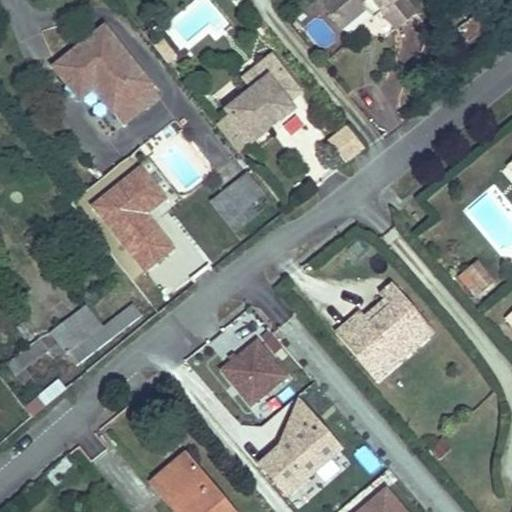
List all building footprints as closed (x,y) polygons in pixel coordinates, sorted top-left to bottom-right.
[(320,0),(343,28),(367,9),(364,4),(368,0),(373,0),(382,10),(397,28),(417,12),(406,0),(320,0)] [(368,0),(364,4),(367,9),(374,17),(382,10),(373,0),(368,0)] [(53,67),(70,88),(83,78),(91,88),(111,112),(149,82),(103,26),(53,67)] [(168,63),(176,57),(164,42),(156,48),(168,63)] [(268,76),(252,88),(225,110),(252,144),(271,129),(268,125),(275,120),(278,124),(296,109),(290,101),(301,91),(272,53),(258,64),(268,76)] [(242,76),(252,88),(268,76),(258,64),(242,76)] [(83,78),(70,88),(78,98),(91,88),(83,78)] [(122,125),(159,94),(149,82),(111,112),(122,125)] [(268,125),(271,129),(278,124),(275,120),(268,125)] [(346,128),(329,141),(347,163),(364,150),(346,128)] [(144,272),(173,250),(145,214),(173,192),(151,163),(93,207),(144,272)] [(247,172),(224,191),(211,202),(236,233),(264,210),(257,201),(265,194),(247,172)] [(478,254),(467,262),(474,272),(486,263),(478,254)] [(486,263),(474,272),(484,284),(496,275),(486,263)] [(397,360),(430,332),(389,284),(377,295),(381,300),(385,306),(366,323),(361,317),(356,312),(332,333),(366,373),(390,353),(397,360)] [(366,323),(385,306),(381,300),(361,317),(366,323)] [(50,333),(67,353),(102,326),(86,305),(50,333)] [(102,326),(67,353),(76,364),(111,337),(102,326)] [(16,378),(49,350),(38,337),(5,365),(16,378)] [(260,339),(217,368),(245,411),(289,383),(260,339)] [(373,381),(397,360),(390,353),(366,373),(373,381)] [(186,368),(172,382),(198,410),(212,397),(186,368)] [(281,453),(262,471),(288,501),(341,456),(301,409),(281,453)] [(77,462),(71,455),(52,472),(57,478),(77,462)] [(231,511),(185,455),(152,483),(176,511),(231,511)] [(405,511),(387,490),(362,511),(405,511)]
